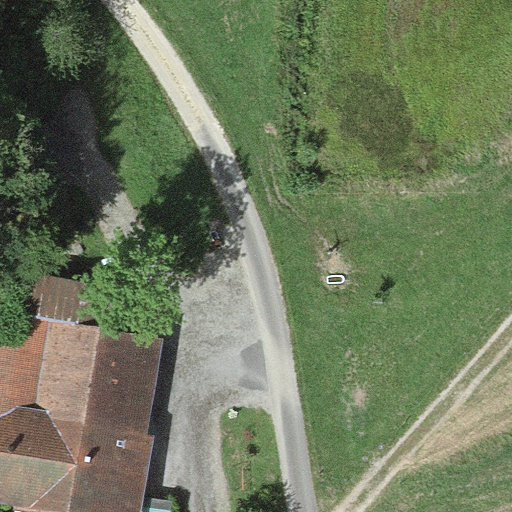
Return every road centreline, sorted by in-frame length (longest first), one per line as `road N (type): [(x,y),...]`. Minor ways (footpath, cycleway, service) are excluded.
road 1 (track): [(114,0),(167,70),(237,209),(275,388)]
road 2 (track): [(340,511),(511,312)]
road 3 (residential): [(292,511),(275,388)]
